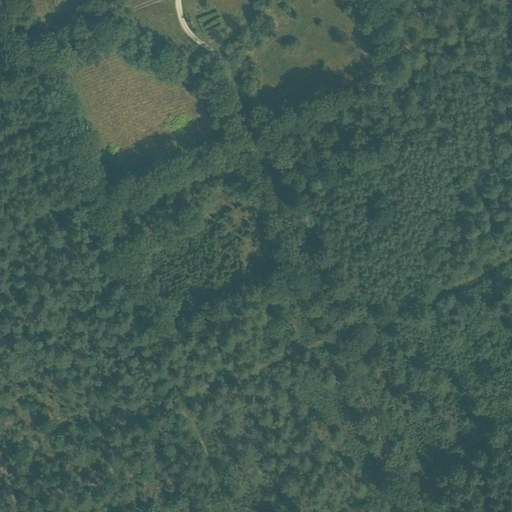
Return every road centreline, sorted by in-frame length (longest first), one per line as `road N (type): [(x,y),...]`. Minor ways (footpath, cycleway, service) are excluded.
road 1 (track): [(416,511),(216,56),(186,32),(177,0)]
road 2 (track): [(0,487),(511,260)]
road 3 (track): [(32,50),(145,0)]
